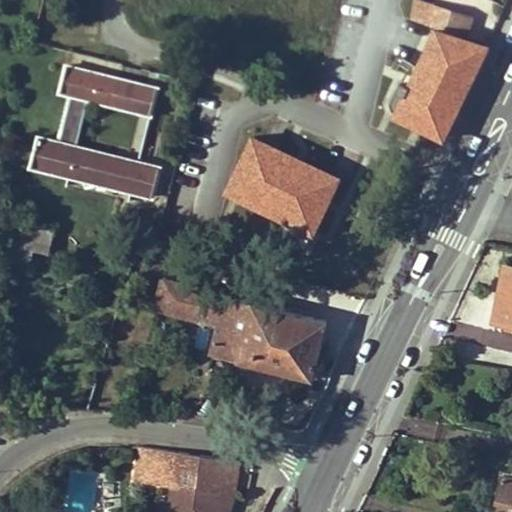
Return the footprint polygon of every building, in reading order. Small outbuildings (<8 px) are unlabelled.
[(431,7),(426,25),(465,36),(470,19),(431,7)] [(113,108),(120,81),(67,68),(61,94),(71,97),(59,144),(39,139),(32,169),(152,199),(160,170),(77,149),(89,101),(113,108)] [(157,90),(120,81),(113,108),(151,117),(157,90)] [(221,191),(315,231),(342,168),(247,128),(221,191)] [(62,226),(33,219),(30,234),(58,240),(62,226)] [(22,267),(35,270),(40,249),(55,253),(58,240),(30,234),(22,267)] [(511,276),(505,275),(494,331),(511,335),(511,276)] [(312,379),(318,357),(328,321),(163,279),(155,308),(218,324),(211,353),(312,379)] [(12,397),(0,395),(0,418),(10,420),(12,397)] [(239,461),(157,450),(152,483),(217,492),(234,495),(239,461)] [(511,511),(511,477),(505,476),(497,511),(511,511)]
